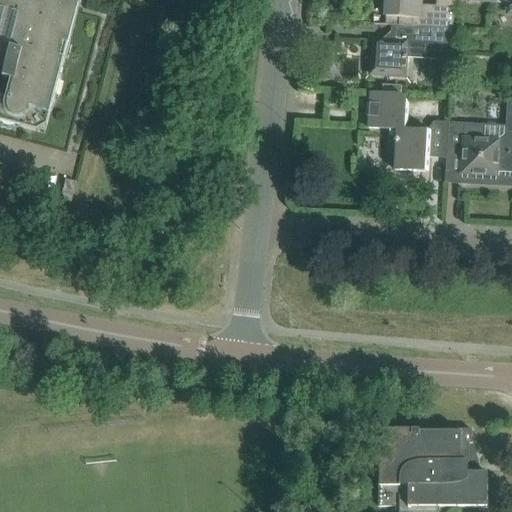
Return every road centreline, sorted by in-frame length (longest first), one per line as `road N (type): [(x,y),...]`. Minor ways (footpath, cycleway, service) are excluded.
road 1 (unclassified): [(511,379),(240,354)]
road 2 (residential): [(255,230),(511,251)]
road 3 (unclassified): [(240,354),(0,310)]
road 4 (residential): [(255,230),(284,0)]
road 5 (residential): [(240,354),(255,230)]
